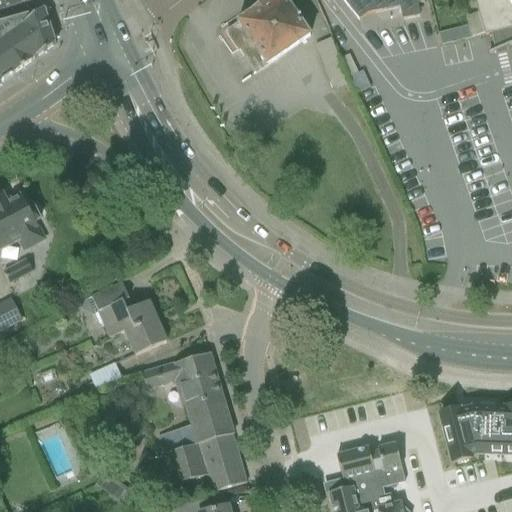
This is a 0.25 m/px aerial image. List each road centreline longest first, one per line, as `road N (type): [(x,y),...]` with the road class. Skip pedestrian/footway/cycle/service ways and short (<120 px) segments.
road 1 (tertiary): [(511,322),(433,316),(366,294),(186,191)]
road 2 (tertiary): [(277,287),(408,338),(511,360)]
road 3 (residential): [(276,511),(250,346),(277,287)]
road 4 (tertiary): [(19,117),(186,191)]
road 5 (tertiary): [(186,191),(112,50)]
road 6 (tertiary): [(186,191),(218,246),(277,287)]
